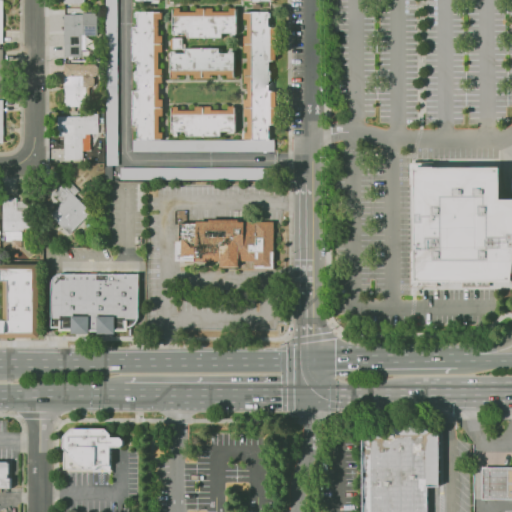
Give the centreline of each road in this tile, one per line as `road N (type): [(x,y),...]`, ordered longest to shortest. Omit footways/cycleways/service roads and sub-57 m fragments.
road 1 (residential): [(313,361),(312,0)]
road 2 (primary): [(313,361),(0,360)]
road 3 (primary): [(120,396),(313,394)]
road 4 (residential): [(0,165),(28,157),(34,143),(33,0)]
road 5 (primary): [(452,362),(313,361)]
